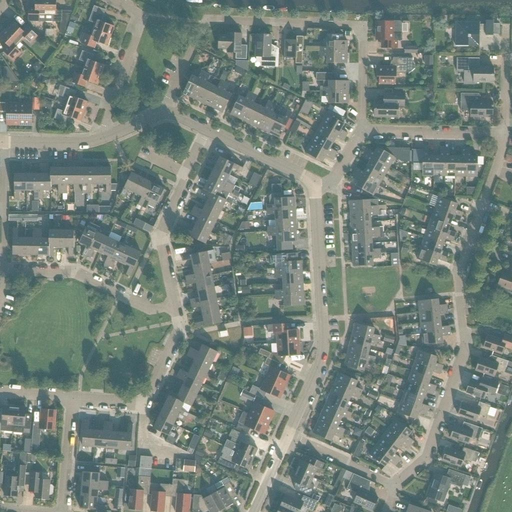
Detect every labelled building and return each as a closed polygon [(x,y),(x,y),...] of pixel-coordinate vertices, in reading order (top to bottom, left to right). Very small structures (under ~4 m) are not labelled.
[(29,21),(45,22),(45,0),(35,0),(35,9),(29,9),(29,21)] [(45,0),(45,22),(62,22),(62,10),(56,10),(56,0),(45,0)] [(93,30),(111,36),(114,26),(101,22),(105,10),(94,6),(92,12),(88,21),(95,24),(93,30)] [(493,36),(493,21),(486,20),(486,25),(480,25),(480,23),(456,22),(455,47),(468,47),(468,44),(477,45),(477,35),(480,35),(480,30),(485,31),(485,35),(493,36)] [(375,40),(382,40),(382,48),(397,49),(397,41),(402,41),(402,33),(402,23),(400,21),(393,21),(377,21),(377,32),(376,32),(375,40)] [(13,22),(6,29),(20,42),(24,38),(31,44),(37,36),(27,27),(23,31),(13,22)] [(73,34),(76,24),(70,22),(67,32),(73,34)] [(20,42),(6,29),(0,35),(0,38),(9,47),(4,52),(14,61),(21,53),(15,47),(20,42)] [(107,46),(111,36),(93,30),(91,36),(84,34),(81,43),(92,47),(94,41),(107,46)] [(247,46),(241,45),(241,34),(228,33),(228,35),(219,35),(218,47),(227,47),(227,52),(236,53),(236,59),(246,59),(247,46)] [(278,53),(272,53),(271,53),(271,35),(256,34),(255,56),(261,57),(261,67),(278,67),(278,53)] [(302,64),(303,36),(296,36),(296,40),(285,40),(284,58),(295,58),(295,64),(302,64)] [(319,47),(319,52),(347,52),(347,41),(327,41),(327,47),(319,47)] [(83,69),(101,75),(105,65),(91,61),(94,55),(82,51),(79,60),(85,63),(83,69)] [(347,52),(319,52),(319,57),(327,57),(327,63),(347,63),(347,52)] [(433,56),(424,56),(424,65),(433,65),(433,56)] [(413,58),(407,58),(393,58),(392,67),(377,66),(377,76),(379,77),(379,85),(395,85),(396,74),(404,74),(406,72),(409,74),(415,68),(412,65),(413,58)] [(479,58),(465,58),(457,58),(456,72),(464,72),(464,85),(475,85),(475,82),(493,83),(493,67),(479,66),(479,58)] [(239,67),(247,71),(248,71),(248,61),(240,61),(239,67)] [(206,73),(212,75),(215,68),(210,66),(206,73)] [(247,71),(239,67),(237,66),(234,72),(244,76),(247,71)] [(4,82),(18,82),(8,67),(4,67),(4,82)] [(98,85),(101,75),(83,69),(81,75),(74,73),(71,82),(82,86),(84,80),(98,85)] [(193,98),(205,73),(201,71),(197,78),(192,75),(183,93),(193,98)] [(220,79),(224,81),(228,73),(224,71),(220,79)] [(210,75),(205,73),(193,98),(203,103),(211,85),(206,82),(210,75)] [(348,92),(348,81),(336,81),(336,73),(316,73),(316,81),(328,81),(328,87),(320,87),(320,92),(348,92)] [(41,83),(47,85),(49,79),(44,77),(41,83)] [(40,83),(34,79),(30,85),(36,89),(40,83)] [(217,88),(211,85),(203,103),(212,108),(225,83),(220,80),(217,88)] [(229,85),(225,83),(212,108),(223,113),(231,95),(225,92),(229,85)] [(68,99),(66,105),(84,111),(87,102),(74,97),(76,91),(65,87),(62,97),(68,99)] [(392,94),(389,94),(383,94),(383,102),(375,102),(374,117),(397,118),(398,108),(404,108),(405,94),(403,94),(403,91),(392,91),(392,94)] [(230,114),(240,119),(252,94),(248,92),(245,99),(239,96),(230,114)] [(348,92),(320,92),(320,97),(328,97),(328,103),(348,103),(348,92)] [(493,107),(493,105),(493,102),(475,102),(475,94),(461,93),(460,111),(470,111),(470,117),(492,117),(493,107)] [(240,119),(250,124),(259,106),(253,103),(257,96),(252,94),(240,119)] [(311,102),(305,99),(303,105),(308,107),(311,102)] [(52,103),(44,101),(42,107),(50,109),(52,103)] [(260,129),(272,103),(268,101),(264,108),(259,106),(250,124),(260,129)] [(7,125),(19,125),(19,104),(7,103),(7,125)] [(260,129),(269,133),(278,115),(273,113),(276,105),(272,103),(260,129)] [(19,104),(19,125),(31,125),(32,104),(19,104)] [(84,111),(66,105),(64,111),(57,109),(54,118),(65,123),(67,117),(80,121),(84,111)] [(340,110),(333,106),(330,111),(338,115),(340,110)] [(278,115),(269,133),(280,138),(292,113),(287,111),(284,118),(278,115)] [(321,124),(345,137),(347,133),(340,129),(344,124),(326,114),(321,124)] [(311,127),(297,119),(295,122),(300,124),(309,130),(311,127)] [(343,142),(345,137),(321,124),(315,133),(333,143),(336,138),(343,142)] [(330,148),(333,143),(315,133),(310,142),(334,156),(337,152),(330,148)] [(332,160),(334,156),(310,142),(305,152),(322,162),(325,156),(332,160)] [(367,149),(365,153),(389,167),(395,157),(378,147),(374,153),(367,149)] [(433,176),(434,156),(428,156),(428,148),(423,148),(422,176),(433,176)] [(440,156),(434,156),(433,176),(444,176),(445,148),(440,148),(440,156)] [(449,148),(445,148),(444,176),(455,176),(455,156),(449,156),(449,148)] [(461,156),(455,156),(455,176),(466,176),(466,149),(461,148),(461,156)] [(403,157),(411,157),(412,150),(404,149),(403,157)] [(471,149),(466,149),(466,176),(477,177),(477,157),(471,157),(471,149)] [(389,167),(365,153),(363,157),(370,161),(367,166),(384,176),(389,167)] [(220,157),(214,168),(229,175),(233,168),(241,172),(243,168),(235,164),(220,157)] [(357,168),(354,172),(379,186),(384,176),(367,166),(364,172),(357,168)] [(98,168),(99,184),(106,184),(106,193),(111,193),(111,184),(111,167),(98,168)] [(51,190),(51,184),(51,168),(50,168),(50,174),(39,174),(39,200),(43,200),(43,190),(51,190)] [(58,193),(63,193),(63,168),(51,168),(51,184),(58,184),(58,193)] [(67,184),(75,184),(74,168),(63,168),(63,193),(67,193),(67,184)] [(82,193),(87,193),(86,168),(74,168),(75,184),(82,184),(82,193)] [(91,184),(99,184),(98,168),(86,168),(87,193),(91,193),(91,184)] [(229,175),(214,168),(209,178),(232,190),(234,186),(226,182),(229,175)] [(379,186),(354,172),(352,176),(359,180),(356,185),(373,195),(379,186)] [(128,190),(135,193),(142,178),(131,173),(124,187),(124,188),(120,196),(124,198),(128,190)] [(19,191),(27,191),(27,174),(14,174),(14,191),(15,191),(15,200),(19,200),(19,191)] [(34,200),(39,200),(39,174),(27,174),(27,191),(34,191),(34,200)] [(138,205),(142,206),(153,183),(142,178),(135,193),(142,196),(138,205)] [(209,178),(204,189),(219,197),(219,196),(222,190),(230,194),(232,190),(209,178)] [(260,181),(254,178),(251,183),(247,180),(246,183),(256,188),(260,181)] [(154,209),(164,189),(153,183),(142,206),(146,208),(147,205),(154,209)] [(209,197),(206,204),(221,211),(226,200),(219,196),(219,197),(204,189),(203,189),(201,193),(209,197)] [(267,205),(267,210),(295,208),(294,197),(282,198),(282,193),(272,193),(269,197),(269,205),(267,205)] [(435,208),(461,217),(463,212),(455,210),(457,204),(438,197),(435,208)] [(349,201),(350,212),(378,210),(378,206),(370,206),(369,200),(349,201)] [(194,206),(192,210),(216,222),(221,211),(206,204),(203,211),(194,206)] [(275,214),(275,220),(295,219),(295,208),(267,210),(267,215),(275,214)] [(431,218),(450,224),(452,219),(459,221),(461,217),(435,208),(431,218)] [(199,218),(195,225),(210,232),(216,222),(192,210),(191,214),(199,218)] [(350,212),(351,223),(371,222),(370,216),(378,215),(378,210),(350,212)] [(428,228),(454,237),(455,233),(448,230),(450,224),(431,218),(428,228)] [(145,224),(136,219),(133,225),(143,229),(145,224)] [(268,227),(268,231),(296,230),(295,219),(275,220),(276,226),(268,227)] [(351,233),(379,232),(379,227),(371,228),(371,222),(351,223),(351,233)] [(210,232),(195,225),(192,232),(184,228),(182,232),(190,236),(205,243),(210,232)] [(86,256),(97,232),(86,227),(79,242),(86,246),(82,254),(86,256)] [(452,242),(454,237),(428,228),(424,238),(443,245),(445,239),(452,242)] [(25,255),(25,238),(17,238),(18,229),(13,229),(13,238),(13,254),(25,255)] [(37,255),(37,229),(33,229),(33,238),(25,238),(25,255),(37,255)] [(49,255),(49,238),(41,238),(42,229),(37,229),(37,255),(49,255)] [(61,247),(61,230),(49,230),(49,238),(49,255),(48,256),(53,256),(53,247),(61,247)] [(73,230),(61,230),(61,247),(69,247),(68,256),(73,256),(73,247),(73,230)] [(296,230),(268,231),(268,236),(276,236),(277,242),(297,241),(296,230)] [(101,253),(108,238),(97,232),(86,256),(90,258),(94,249),(101,253)] [(351,233),(352,244),(372,243),(371,237),(379,237),(379,232),(351,233)] [(108,266),(119,243),(108,238),(101,253),(108,256),(104,264),(108,266)] [(441,250),(443,245),(424,238),(420,248),(447,258),(448,253),(441,250)] [(123,263),(130,248),(119,243),(108,266),(112,268),(116,260),(123,263)] [(372,243),(352,244),(352,255),(380,254),(380,249),(372,249),(372,243)] [(409,245),(403,244),(401,252),(407,254),(409,245)] [(141,253),(130,248),(123,263),(130,266),(126,274),(130,276),(134,268),(141,253)] [(445,262),(447,258),(420,248),(417,259),(435,265),(438,260),(445,262)] [(192,259),(193,267),(209,263),(207,251),(191,255),(182,257),(182,261),(192,259)] [(297,253),(270,255),(270,263),(274,263),(275,269),(274,269),(274,273),(302,272),(302,261),(297,261),(297,253)] [(380,254),(352,255),(353,266),(373,265),(373,259),(381,258),(380,254)] [(209,263),(193,267),(195,274),(186,276),(186,280),(212,275),(209,263)] [(511,263),(511,264),(507,274),(502,272),(497,285),(511,290),(511,263)] [(302,272),(274,273),(275,278),(283,278),(283,284),(303,283),(302,272)] [(212,275),(186,280),(187,285),(196,283),(198,290),(214,287),(212,275)] [(275,290),(275,295),(303,294),(303,283),(283,284),(283,290),(275,290)] [(214,287),(198,290),(199,298),(190,300),(191,304),(216,299),(214,287)] [(303,294),(275,295),(276,300),(284,299),(284,306),(304,305),(303,294)] [(216,299),(191,304),(192,308),(201,306),(202,314),(219,311),(216,299)] [(418,301),(419,312),(447,309),(446,304),(438,305),(438,299),(418,301)] [(447,309),(419,312),(420,323),(440,321),(440,315),(447,314),(447,309)] [(219,311),(202,314),(204,321),(195,323),(196,327),(205,326),(221,323),(219,311)] [(420,323),(422,334),(449,331),(449,326),(441,327),(440,321),(420,323)] [(355,323),(352,334),(379,341),(380,336),(373,334),(374,328),(355,323)] [(277,343),(298,342),(298,330),(283,331),(282,324),(267,325),(268,332),(277,332),(277,343)] [(243,336),(252,336),(252,328),(243,328),(243,336)] [(449,331),(422,334),(423,345),(443,343),(442,336),(450,335),(449,331)] [(352,334),(350,344),(369,349),(370,343),(378,345),(379,341),(352,334)] [(511,337),(504,334),(502,340),(487,335),(483,347),(502,354),(504,347),(511,349),(511,337)] [(385,335),(383,341),(393,344),(395,338),(385,335)] [(299,354),(298,342),(277,343),(278,353),(271,353),(269,358),(279,363),(282,364),(286,355),(299,354)] [(350,344),(347,355),(374,362),(375,357),(367,355),(369,349),(350,344)] [(191,348),(189,352),(212,363),(217,352),(202,345),(199,352),(191,348)] [(415,361),(441,370),(443,365),(435,363),(437,357),(419,350),(415,361)] [(212,363),(189,352),(187,355),(195,359),(192,366),(207,374),(212,363)] [(374,362),(347,355),(344,366),(364,371),(365,364),(373,366),(374,362)] [(479,358),(475,370),(494,377),(496,370),(504,372),(511,375),(511,374),(511,362),(508,361),(497,357),(491,355),(489,361),(486,360),(479,358)] [(270,367),(265,378),(285,387),(290,375),(276,369),(279,363),(267,358),(264,364),(270,367)] [(411,371),(430,378),(432,372),(440,375),(441,370),(415,361),(411,371)] [(207,374),(192,366),(188,373),(180,369),(178,373),(201,384),(207,374)] [(428,383),(430,378),(411,371),(408,381),(434,390),(436,386),(428,383)] [(201,384),(178,373),(176,377),(185,381),(181,388),(196,395),(201,384)] [(335,383),(360,394),(362,390),(355,387),(357,381),(339,373),(335,383)] [(250,393),(256,395),(263,398),(266,392),(280,398),(285,387),(265,378),(260,389),(253,386),(250,393)] [(494,394),(498,383),(487,379),(485,385),(470,380),(465,392),(484,399),(487,392),(494,394)] [(404,392),(423,398),(425,392),(433,395),(434,390),(408,381),(404,392)] [(360,395),(360,394),(335,383),(330,393),(348,401),(351,395),(362,401),(364,396),(360,395)] [(508,387),(500,384),(498,392),(506,394),(508,387)] [(196,395),(181,388),(178,395),(170,391),(168,395),(169,396),(169,395),(184,403),(191,406),(196,395)] [(253,402),(256,395),(250,393),(243,390),(240,396),(253,402)] [(378,395),(369,391),(367,396),(376,400),(378,395)] [(421,404),(423,398),(404,392),(401,402),(427,411),(429,406),(421,404)] [(346,406),(348,401),(330,393),(326,403),(351,414),(353,410),(346,406)] [(169,395),(169,396),(164,406),(187,417),(187,418),(194,421),(196,417),(189,414),(180,410),(184,403),(169,395)] [(426,415),(427,411),(401,402),(397,412),(416,419),(418,413),(426,415)] [(486,417),(490,406),(479,402),(477,408),(462,402),(458,415),(476,421),(479,414),(486,417)] [(249,414),(269,422),(274,411),(254,403),(249,414)] [(322,413),(340,421),(342,415),(350,418),(351,414),(326,403),(322,413)] [(1,431),(12,432),(14,407),(3,406),(2,412),(0,411),(0,430),(1,430),(1,431)] [(164,406),(158,417),(173,424),(177,417),(185,421),(187,418),(187,417),(164,406)] [(382,408),(378,406),(374,411),(379,414),(382,408)] [(14,407),(12,432),(23,433),(23,434),(30,434),(30,429),(32,414),(25,414),(26,408),(14,407)] [(54,430),(56,410),(41,409),(40,423),(33,423),(32,440),(40,441),(41,429),(54,430)] [(264,434),(269,422),(249,414),(243,412),(242,415),(236,429),(248,434),(250,428),(264,434)] [(337,426),(340,421),(322,413),(317,423),(343,434),(345,429),(337,426)] [(170,431),(173,424),(158,417),(153,428),(168,435),(176,439),(178,435),(170,431)] [(395,419),(389,428),(411,445),(414,441),(407,436),(411,431),(395,419)] [(94,447),(96,430),(88,430),(89,420),(84,420),(84,429),(83,429),(82,446),(94,447)] [(106,448),(108,422),(104,422),(103,431),(96,430),(94,447),(106,448)] [(118,449),(119,432),(112,432),(113,422),(108,422),(106,448),(118,449)] [(483,428),(471,424),(464,422),(462,428),(454,425),(450,437),(469,444),(471,437),(479,440),(483,428)] [(343,434),(317,423),(313,433),(331,441),(333,435),(341,438),(343,434)] [(127,433),(119,432),(118,449),(130,450),(132,433),(132,424),(128,424),(127,433)] [(365,432),(370,436),(374,431),(369,427),(365,432)] [(411,445),(389,428),(382,437),(398,449),(402,444),(408,449),(411,445)] [(224,447),(236,452),(236,451),(253,459),(258,448),(245,443),(248,436),(232,429),(229,436),(232,438),(230,442),(227,440),(224,447)] [(214,433),(206,430),(203,436),(211,439),(214,433)] [(359,442),(356,449),(360,450),(363,444),(367,439),(363,437),(360,442),(359,442)] [(376,445),(398,462),(401,458),(394,453),(398,449),(382,437),(376,445)] [(354,444),(347,442),(345,448),(351,450),(354,444)] [(395,466),(398,462),(376,445),(369,454),(385,466),(388,461),(395,466)] [(248,469),(253,459),(236,451),(236,452),(224,447),(221,453),(223,454),(221,457),(220,456),(218,463),(233,470),(236,463),(248,469)] [(475,451),(463,447),(461,453),(446,448),(442,460),(461,467),(463,460),(471,462),(471,461),(476,462),(478,455),(474,453),(475,451)] [(205,452),(197,449),(195,455),(202,458),(205,452)] [(36,455),(28,454),(27,463),(35,464),(36,455)] [(149,495),(152,457),(140,456),(137,490),(130,489),(129,509),(142,510),(143,494),(149,495)] [(301,460),(296,470),(313,478),(315,472),(319,474),(324,463),(309,456),(306,462),(301,460)] [(195,461),(184,460),(183,472),(194,472),(195,469),(195,461)] [(6,476),(0,476),(0,481),(5,482),(4,495),(17,496),(18,485),(24,486),(26,466),(19,465),(16,465),(15,471),(6,471),(6,476)] [(210,486),(222,509),(233,503),(231,499),(237,495),(229,482),(223,485),(224,487),(218,491),(214,484),(216,484),(212,476),(210,477),(204,466),(201,468),(210,486)] [(313,478),(296,470),(291,481),(297,483),(294,489),(309,496),(314,486),(310,484),(313,478)] [(461,488),(466,475),(449,470),(446,477),(435,473),(427,497),(442,502),(449,484),(461,488)] [(52,485),(50,485),(50,480),(41,479),(42,473),(30,472),(29,491),(36,492),(35,498),(48,499),(49,495),(51,495),(53,494),(54,487),(52,485)] [(83,472),(82,484),(107,486),(108,482),(99,481),(99,473),(83,472)] [(334,487),(338,489),(342,480),(337,478),(334,487)] [(172,485),(171,497),(177,497),(175,511),(188,511),(190,495),(183,494),(184,480),(173,479),(172,485)] [(365,492),(368,486),(351,479),(347,489),(357,494),(354,502),(372,510),(378,497),(365,492)] [(82,484),(81,496),(97,497),(98,489),(107,490),(107,486),(82,484)] [(171,497),(172,485),(160,484),(159,492),(152,491),(151,511),(161,511),(163,511),(165,496),(171,497)] [(209,511),(216,511),(222,509),(210,486),(206,489),(209,495),(203,499),(201,495),(193,495),(192,510),(201,511),(205,511),(209,510),(209,511)] [(114,499),(122,499),(123,489),(115,488),(114,499)] [(280,506),(292,511),(298,511),(301,507),(312,511),(317,502),(303,495),(301,501),(285,494),(280,506)] [(97,497),(81,496),(80,508),(96,509),(105,510),(106,506),(97,505),(97,497)] [(113,509),(121,509),(122,499),(114,499),(113,509)]
